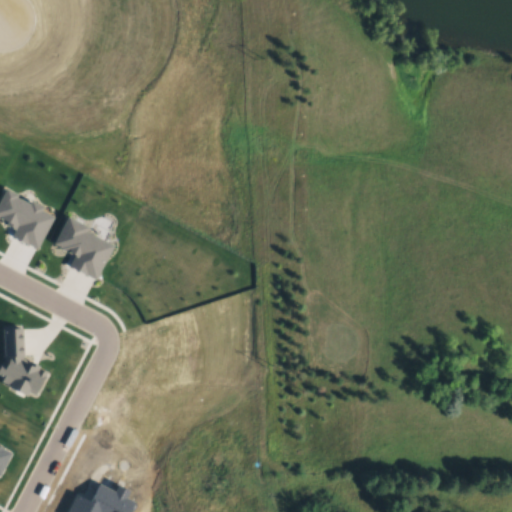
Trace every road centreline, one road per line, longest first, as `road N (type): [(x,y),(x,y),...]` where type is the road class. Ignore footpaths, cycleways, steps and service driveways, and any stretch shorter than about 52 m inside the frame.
road 1 (residential): [(18,511),(99,358)]
road 2 (residential): [(99,358),(93,340),(0,284)]
